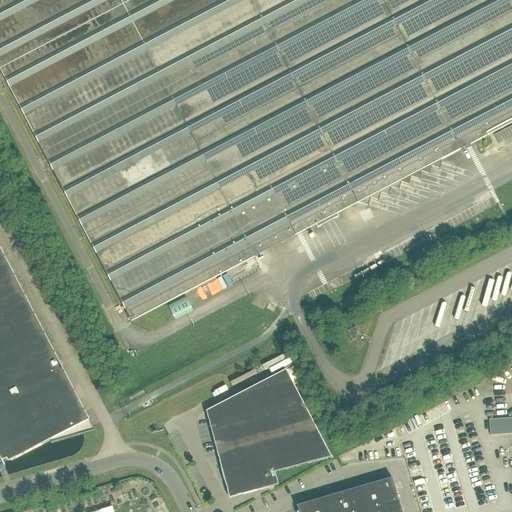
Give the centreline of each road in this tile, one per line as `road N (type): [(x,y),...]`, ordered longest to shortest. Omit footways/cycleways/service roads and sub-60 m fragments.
road 1 (unknown): [(0,93),(121,325),(149,331),(254,283),(298,277)]
road 2 (unclassified): [(0,495),(130,460),(160,469),(188,511)]
